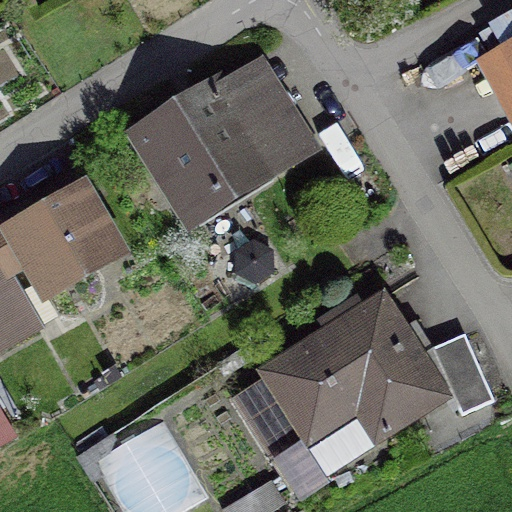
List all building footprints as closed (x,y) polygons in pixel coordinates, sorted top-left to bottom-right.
[(219,91),(142,139),(190,216),(308,141),(290,112),(248,138),(219,91)] [(32,206),(0,224),(0,347),(36,327),(6,274),(28,262),(46,293),(117,252),(82,191),(38,217),(32,206)] [(329,467),(441,396),(382,302),(360,316),(352,302),(321,323),(330,336),(236,400),(275,461),(284,455),(309,495),(336,478),(329,467)] [(494,402),(464,336),(432,350),(462,416),(494,402)] [(0,442),(12,435),(0,415),(0,442)] [(112,437),(78,457),(94,483),(124,457),(112,437)] [(222,511),(223,511),(269,511),(284,503),(272,482),(222,511)]
